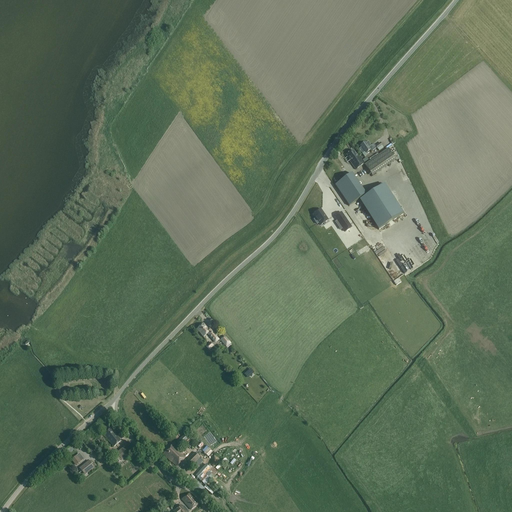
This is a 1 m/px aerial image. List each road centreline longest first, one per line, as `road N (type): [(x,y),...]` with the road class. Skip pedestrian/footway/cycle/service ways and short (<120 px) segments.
road 1 (unclassified): [(116,396),(277,233),(347,126),(455,0)]
road 2 (track): [(254,217),(326,110),(421,0)]
road 3 (unknown): [(320,166),(360,225),(381,237),(412,222),(386,172)]
road 4 (unclassified): [(3,511),(102,410)]
road 5 (unclassified): [(205,509),(144,454),(115,414)]
